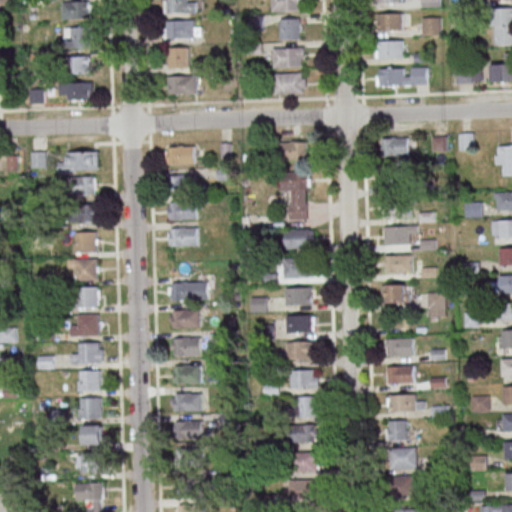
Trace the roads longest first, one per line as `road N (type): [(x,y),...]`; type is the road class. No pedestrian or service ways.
road 1 (residential): [(146,511),(125,0)]
road 2 (residential): [(511,108),(0,127)]
road 3 (residential): [(355,511),(340,0)]
